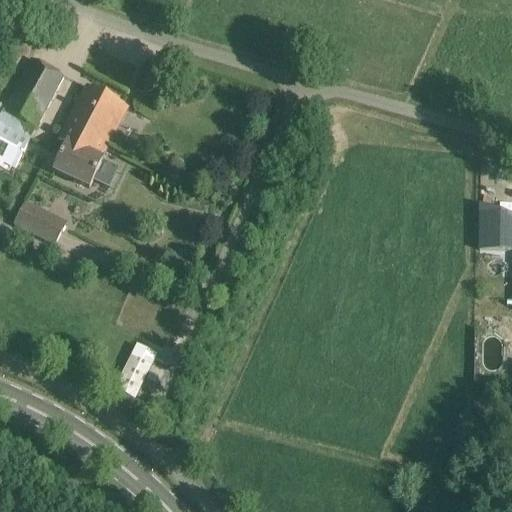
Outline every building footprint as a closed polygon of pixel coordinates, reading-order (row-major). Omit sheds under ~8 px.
[(30,140),(54,96),(64,78),(32,60),(5,108),(0,105),(0,160),(15,169),(30,140)] [(87,88),(58,142),(67,146),(93,158),(99,147),(121,106),(87,88)] [(107,151),(99,147),(93,158),(67,146),(54,172),(89,189),(102,162),(101,162),(107,151)] [(14,171),(15,169),(0,160),(0,167),(2,168),(3,165),(14,171)] [(66,225),(26,204),(14,226),(55,246),(66,225)] [(511,216),(485,208),(480,206),(479,252),(511,252),(511,216)] [(137,346),(115,389),(135,400),(142,387),(155,361),(157,356),(137,346)]
